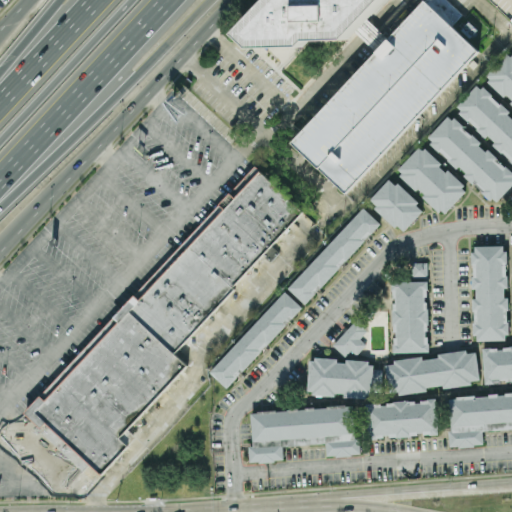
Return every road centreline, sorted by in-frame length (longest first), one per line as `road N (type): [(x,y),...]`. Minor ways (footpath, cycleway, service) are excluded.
road 1 (primary): [(0,251),(230,0)]
road 2 (motorway): [(0,194),(211,0)]
road 3 (motorway): [(0,189),(176,0)]
road 4 (motorway): [(131,0),(0,142)]
road 5 (secondary): [(505,484),(360,494)]
road 6 (motorway): [(93,0),(0,100)]
